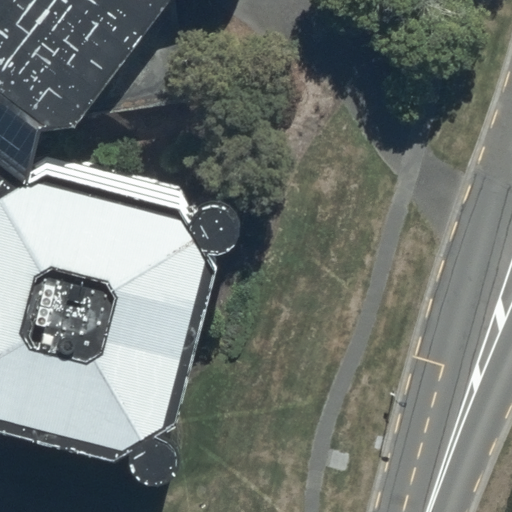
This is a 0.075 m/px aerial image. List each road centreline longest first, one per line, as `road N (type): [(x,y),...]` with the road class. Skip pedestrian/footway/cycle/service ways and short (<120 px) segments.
road 1 (unclassified): [(437,466),(511,170)]
road 2 (unclassified): [(511,333),(437,466)]
